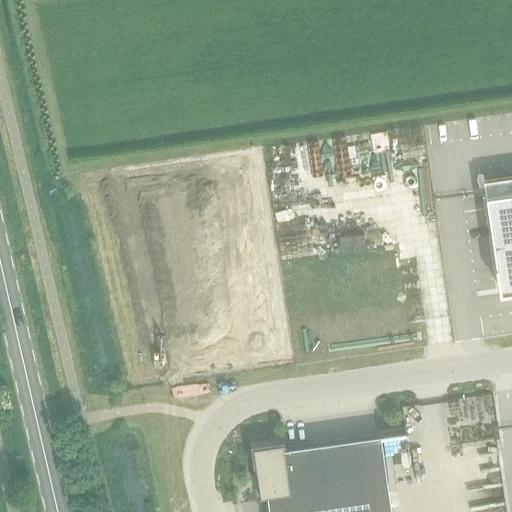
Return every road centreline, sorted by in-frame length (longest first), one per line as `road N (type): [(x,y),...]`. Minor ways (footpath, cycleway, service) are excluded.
road 1 (unclassified): [(511,363),(217,413),(191,450),(201,511)]
road 2 (secondary): [(51,511),(0,282)]
